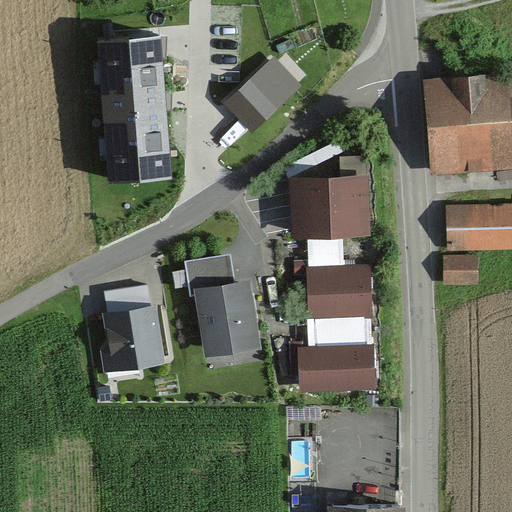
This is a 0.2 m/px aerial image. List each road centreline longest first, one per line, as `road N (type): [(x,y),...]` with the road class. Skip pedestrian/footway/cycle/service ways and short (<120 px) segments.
road 1 (unclassified): [(403,77),(338,100),(189,218),(0,315)]
road 2 (tertiary): [(421,511),(419,297),(403,77)]
